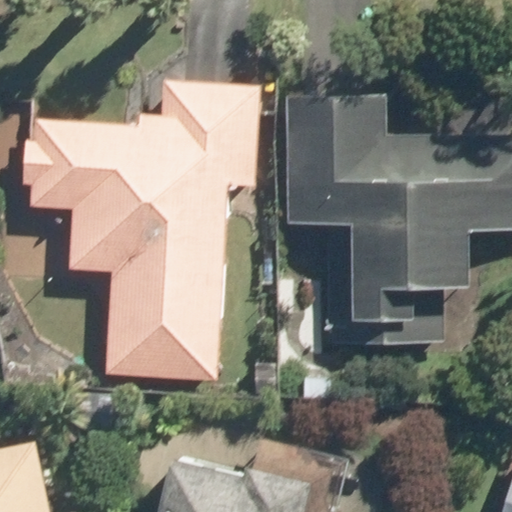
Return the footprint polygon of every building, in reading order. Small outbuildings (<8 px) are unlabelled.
[(108,371),(218,376),(226,184),(253,184),(257,82),(167,79),(165,108),(135,107),(134,122),(21,117),(18,201),(72,203),(70,264),(113,266),(108,371)] [(347,217),(343,312),(415,315),(416,278),(468,280),(471,222),(511,223),(511,128),(386,124),(388,94),(295,90),(290,215),(347,217)] [(0,442),(0,511),(49,511),(32,435),(0,442)] [(163,451),(151,511),(315,511),(327,448),(257,435),(251,467),(163,451)] [(511,511),(511,485),(503,511),(511,511)]
